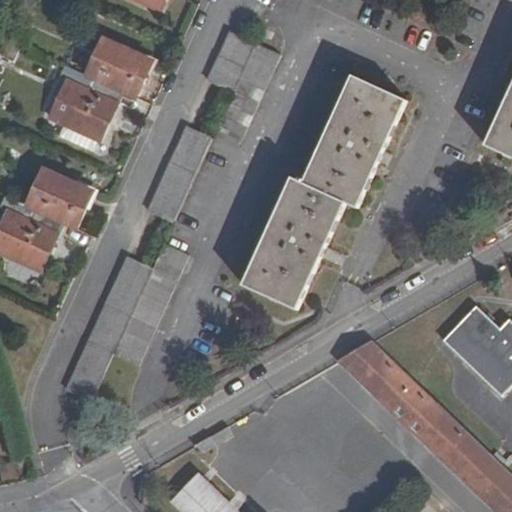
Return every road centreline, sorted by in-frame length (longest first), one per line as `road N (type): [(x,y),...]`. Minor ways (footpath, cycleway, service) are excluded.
road 1 (residential): [(84,489),(56,446),(52,397),(234,0)]
road 2 (residential): [(511,237),(84,489)]
